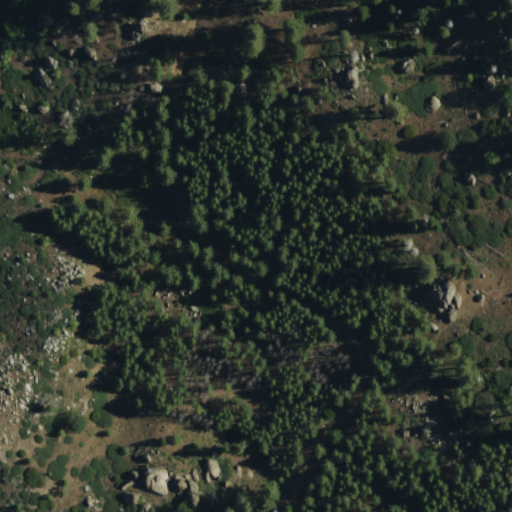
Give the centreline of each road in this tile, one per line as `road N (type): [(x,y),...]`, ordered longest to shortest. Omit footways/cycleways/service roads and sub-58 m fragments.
road 1 (track): [(366,351),(166,187),(202,0)]
road 2 (track): [(296,511),(366,351)]
